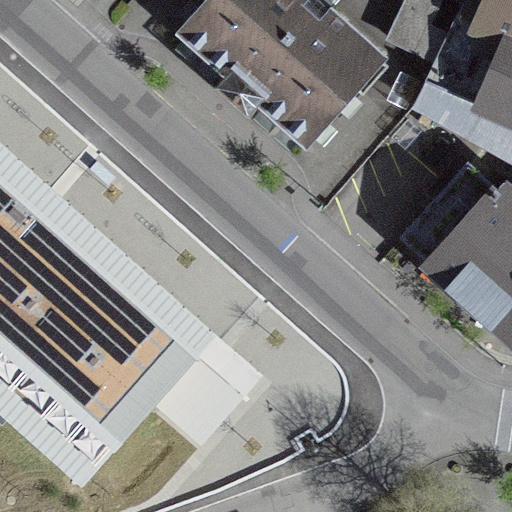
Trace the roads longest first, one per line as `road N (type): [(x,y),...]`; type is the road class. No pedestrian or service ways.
road 1 (residential): [(8,0),(456,393)]
road 2 (residential): [(273,511),(364,479),(417,443),(456,393)]
